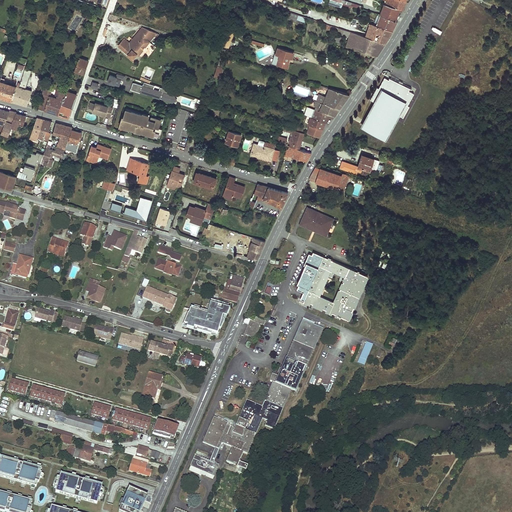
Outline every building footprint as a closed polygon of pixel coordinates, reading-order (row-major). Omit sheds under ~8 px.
[(386,0),(386,1),(385,4),(400,9),(402,10),(405,2),(399,0),(386,0)] [(382,11),(381,15),(396,20),(397,17),(400,9),(385,4),(382,11)] [(298,15),(291,13),(289,19),(296,22),(297,20),(298,15)] [(396,20),(381,15),(377,25),(392,31),(398,21),(396,20)] [(93,18),(91,23),(100,27),(102,22),(93,18)] [(370,23),(366,36),(371,38),(375,25),(371,23),(370,23)] [(375,25),(371,38),(385,43),(389,37),(392,31),(377,25),(375,25)] [(124,39),(118,46),(128,55),(133,59),(137,54),(139,55),(154,36),(157,38),(159,34),(142,27),(129,43),(124,39)] [(230,28),(224,47),(229,48),(235,30),(230,28)] [(351,32),(350,32),(349,37),(346,47),(377,56),(385,43),(371,38),(366,36),(359,34),(351,32)] [(278,59),(277,65),(288,68),(289,62),(288,62),(290,58),(292,59),(294,53),(278,48),(276,55),(280,56),(279,59),(278,59)] [(84,74),(88,61),(79,57),(74,70),(84,74)] [(0,81),(0,96),(12,100),(16,86),(18,87),(25,67),(26,65),(18,63),(12,79),(17,81),(15,86),(3,82),(0,81)] [(214,76),(220,78),(224,67),(217,65),(214,76)] [(27,105),(32,91),(26,89),(31,70),(27,69),(27,67),(25,67),(18,87),(16,86),(12,100),(27,105)] [(125,76),(118,74),(117,77),(110,75),(108,82),(113,84),(113,82),(115,83),(114,84),(119,86),(121,79),(124,80),(125,76)] [(411,89),(389,77),(390,78),(389,79),(384,77),(378,88),(377,87),(370,99),(375,102),(362,126),(385,139),(398,115),(403,117),(409,106),(407,105),(413,94),(408,91),(409,88),(411,89)] [(143,85),(134,83),(132,90),(141,93),(141,92),(147,94),(153,96),(160,98),(161,96),(163,97),(162,99),(173,102),(177,100),(175,96),(170,94),(171,91),(165,89),(164,93),(159,91),(160,87),(149,84),(144,82),(143,85)] [(38,108),(58,114),(61,103),(64,97),(65,98),(67,91),(59,89),(57,98),(49,96),(51,89),(45,87),(38,108)] [(315,103),(317,104),(316,109),(330,115),(334,116),(350,94),(329,88),(326,97),(324,104),(316,101),(315,103)] [(61,103),(73,107),(77,95),(67,90),(67,91),(65,98),(64,97),(61,103)] [(324,104),(326,97),(319,95),(316,101),(324,104)] [(99,113),(110,117),(113,108),(95,102),(95,103),(93,109),(92,111),(98,113),(98,112),(99,112),(99,113)] [(58,114),(69,118),(73,107),(61,103),(58,114)] [(316,109),(313,108),(307,106),(304,114),(313,117),(326,122),(327,122),(330,115),(316,109)] [(9,112),(0,109),(0,123),(4,124),(9,112)] [(4,124),(1,133),(8,136),(11,127),(16,128),(17,125),(22,126),(25,116),(16,113),(16,112),(9,110),(9,112),(4,124)] [(122,117),(120,125),(126,127),(125,128),(137,131),(137,130),(139,131),(139,132),(153,136),(154,135),(160,137),(162,128),(158,127),(160,120),(151,117),(150,120),(148,119),(144,118),(144,117),(144,116),(144,115),(143,115),(142,115),(128,110),(126,118),(122,117)] [(52,122),(37,118),(36,119),(30,138),(36,140),(37,137),(43,139),(46,131),(49,131),(52,122)] [(72,127),(56,123),(53,133),(60,135),(56,147),(57,147),(65,150),(65,148),(72,130),(72,127)] [(288,143),(291,144),(290,146),(299,149),(304,133),(302,132),(293,129),(285,127),(284,126),(283,131),(291,133),(288,143)] [(77,146),(82,133),(72,130),(65,148),(77,152),(79,146),(77,146)] [(229,131),(226,142),(238,146),(241,135),(229,131)] [(278,135),(277,141),(285,143),(287,138),(278,135)] [(263,146),(275,150),(276,144),(271,142),(270,143),(264,141),(263,146)] [(47,144),(40,163),(44,164),(46,161),(48,162),(52,150),(49,149),(50,145),(47,144)] [(96,147),(91,146),(86,160),(97,163),(99,156),(108,159),(111,149),(97,144),(96,147)] [(254,144),(251,155),(271,160),(277,161),(280,151),(275,150),(263,146),(258,145),(254,144)] [(287,155),(292,156),(307,161),(311,153),(299,149),(290,146),(289,146),(288,150),(286,149),(285,154),(287,154),(287,155)] [(65,150),(57,147),(55,154),(62,157),(63,153),(65,150)] [(35,167),(37,163),(40,164),(42,155),(36,153),(35,155),(31,154),(30,158),(27,157),(25,163),(35,167)] [(362,155),(358,167),(370,171),(371,168),(376,169),(379,161),(362,155)] [(148,164),(131,158),(127,170),(140,174),(138,180),(146,183),(148,177),(145,176),(148,164)] [(34,170),(24,167),(23,169),(20,168),(19,171),(27,174),(26,178),(31,179),(34,170)] [(316,167),(309,179),(315,182),(320,169),(316,167)] [(315,182),(343,191),(349,175),(342,173),(341,176),(320,169),(315,182)] [(0,171),(0,185),(12,190),(16,177),(0,171)] [(178,173),(172,171),(166,186),(176,189),(177,187),(180,178),(183,179),(185,175),(178,173)] [(216,178),(197,172),(194,182),(202,185),(202,186),(204,187),(204,185),(213,188),(216,178)] [(235,178),(230,176),(223,194),(232,198),(233,195),(241,198),(245,187),(233,183),(235,178)] [(114,184),(105,180),(103,188),(112,191),(114,184)] [(257,184),(250,182),(245,196),(251,198),(257,184)] [(251,198),(248,206),(251,207),(251,208),(253,209),(257,200),(259,195),(264,197),(263,199),(282,207),(288,193),(257,184),(251,198)] [(8,203),(0,200),(0,211),(4,212),(5,209),(11,211),(10,216),(16,218),(16,217),(23,219),(26,209),(19,207),(19,206),(12,204),(8,203)] [(196,208),(190,206),(187,216),(192,218),(192,219),(198,221),(199,218),(203,220),(205,212),(212,214),(214,209),(216,204),(209,202),(206,210),(202,208),(201,210),(196,208)] [(216,204),(214,209),(226,213),(228,209),(216,204)] [(160,207),(156,221),(167,224),(171,210),(160,207)] [(300,225),(317,232),(318,230),(325,233),(330,220),(323,217),(324,215),(308,208),(300,225)] [(326,236),(334,219),(324,215),(323,217),(330,220),(325,233),(318,230),(317,232),(326,236)] [(169,232),(172,218),(169,217),(167,225),(156,222),(155,226),(163,228),(163,230),(169,232)] [(209,223),(205,235),(212,237),(213,233),(219,235),(221,227),(209,223)] [(85,224),(80,235),(84,237),(82,244),(89,247),(96,229),(85,224)] [(139,232),(135,230),(124,255),(126,256),(128,257),(132,250),(141,254),(147,238),(143,237),(142,239),(137,237),(139,232)] [(114,232),(112,238),(113,238),(112,239),(108,238),(104,247),(108,248),(109,245),(114,247),(122,250),(127,237),(123,236),(123,235),(119,233),(118,234),(114,232)] [(256,260),(265,241),(241,233),(238,245),(244,247),(242,252),(239,251),(238,255),(256,260)] [(53,251),(64,255),(68,244),(56,240),(55,242),(51,241),(48,252),(52,253),(53,251)] [(3,249),(14,252),(16,244),(5,241),(3,249)] [(164,257),(166,250),(159,247),(157,254),(164,257)] [(299,285),(297,289),(304,292),(304,293),(303,296),(303,298),(300,299),(348,320),(368,276),(313,252),(312,255),(309,253),(304,265),(305,266),(307,267),(304,273),(302,272),(297,284),(299,285)] [(163,274),(171,276),(172,276),(176,277),(177,275),(178,276),(180,270),(179,269),(179,268),(169,264),(170,261),(179,263),(181,257),(176,256),(170,254),(168,258),(167,257),(167,258),(165,263),(157,260),(154,270),(163,273),(163,274)] [(20,273),(28,275),(32,259),(26,258),(26,259),(19,257),(17,265),(13,264),(10,275),(15,276),(16,275),(19,276),(20,273)] [(222,299),(236,303),(243,279),(233,277),(232,281),(228,280),(225,289),(222,299)] [(90,292),(89,292),(87,297),(91,299),(91,300),(95,302),(96,301),(100,303),(105,290),(97,286),(93,285),(94,281),(90,280),(86,289),(90,291),(90,292)] [(153,290),(146,287),(142,298),(149,300),(153,290)] [(160,293),(153,290),(149,300),(154,302),(155,300),(154,300),(155,298),(156,298),(157,296),(159,297),(160,293)] [(166,309),(165,312),(166,312),(166,313),(167,313),(168,313),(169,313),(170,314),(172,309),(173,309),(177,300),(172,298),(173,297),(168,295),(168,296),(160,293),(159,297),(157,296),(156,298),(155,298),(154,300),(155,300),(154,302),(164,306),(167,307),(166,309)] [(207,335),(209,331),(210,332),(217,334),(218,329),(221,330),(225,321),(222,320),(224,313),(227,313),(229,306),(220,303),(211,301),(207,316),(199,313),(199,310),(191,308),(189,314),(188,317),(187,320),(185,321),(183,326),(197,330),(197,332),(201,333),(207,335)] [(55,313),(50,311),(49,313),(37,309),(35,318),(52,323),(55,313)] [(14,327),(19,313),(9,310),(4,324),(3,324),(2,328),(13,331),(14,327)] [(77,322),(72,320),(72,319),(64,317),(61,326),(79,332),(82,321),(78,319),(77,322)] [(245,318),(243,323),(248,325),(244,334),(254,339),(260,325),(263,326),(265,321),(256,317),(254,322),(250,320),(245,318)] [(237,466),(246,470),(248,465),(239,461),(243,453),(247,455),(249,450),(262,419),(267,421),(264,426),(274,430),(291,390),(296,392),(323,329),(302,320),(278,376),(276,375),(275,377),(272,382),(262,406),(247,400),(234,428),(227,425),(228,423),(214,417),(203,442),(219,449),(221,443),(232,448),(226,461),(235,466),(235,467),(236,467),(237,466)] [(109,330),(103,329),(103,327),(96,325),(93,335),(110,340),(113,329),(109,328),(109,330)] [(143,339),(136,337),(135,339),(129,337),(129,336),(121,334),(118,344),(140,350),(143,339)] [(388,344),(394,346),(397,338),(393,337),(391,341),(390,340),(388,344)] [(365,365),(373,344),(365,341),(357,362),(365,365)] [(174,346),(166,344),(165,346),(157,344),(154,353),(171,357),(174,346)] [(80,352),(77,362),(95,367),(98,357),(80,352)] [(201,357),(197,356),(197,357),(192,356),(192,357),(190,357),(191,356),(186,354),(185,359),(183,364),(198,368),(201,357)] [(149,373),(143,396),(154,399),(157,389),(160,390),(162,381),(161,381),(162,377),(149,373)] [(28,384),(12,380),(9,390),(25,395),(28,384)] [(64,394),(33,385),(30,396),(62,405),(64,394)] [(110,408),(94,403),(92,413),(107,418),(110,408)] [(114,416),(113,419),(148,430),(151,419),(116,409),(115,413),(114,412),(113,416),(114,416)] [(108,425),(103,424),(103,425),(57,412),(54,422),(100,435),(104,435),(106,429),(108,429),(109,425),(108,425)] [(177,425),(158,420),(154,434),(174,439),(177,425)] [(109,425),(108,429),(114,431),(131,436),(132,432),(116,427),(109,425)] [(70,444),(73,434),(49,427),(48,430),(61,434),(59,441),(70,444)] [(98,446),(91,444),(90,447),(93,448),(93,449),(83,447),(81,452),(75,450),(76,448),(70,446),(67,455),(89,462),(93,450),(111,455),(112,452),(109,451),(109,450),(98,447),(98,446)] [(149,450),(138,446),(136,453),(147,456),(149,450)] [(152,450),(150,457),(158,459),(160,452),(152,450)] [(190,466),(214,476),(219,464),(195,454),(190,466)] [(40,473),(41,468),(40,468),(36,467),(31,465),(30,467),(26,465),(27,464),(23,463),(22,465),(18,464),(19,462),(17,461),(13,460),(0,456),(0,476),(10,480),(15,481),(21,483),(22,482),(26,483),(25,484),(31,486),(35,487),(36,487),(37,482),(38,482),(40,478),(41,474),(40,473)] [(149,461),(134,456),(129,471),(149,477),(151,471),(149,471),(150,466),(148,466),(149,461)] [(101,489),(102,486),(89,482),(85,481),(83,480),(82,482),(78,481),(79,479),(75,478),(75,479),(71,478),(71,477),(61,474),(59,478),(56,489),(55,492),(66,496),(66,494),(70,495),(70,497),(76,498),(81,500),(96,504),(98,499),(101,489)] [(140,511),(147,496),(129,489),(127,493),(128,493),(127,497),(125,496),(123,501),(121,507),(118,511),(140,511)] [(30,506),(32,502),(31,501),(27,500),(21,499),(21,500),(17,499),(17,498),(11,496),(6,494),(0,492),(0,511),(30,511),(32,507),(30,506)]
